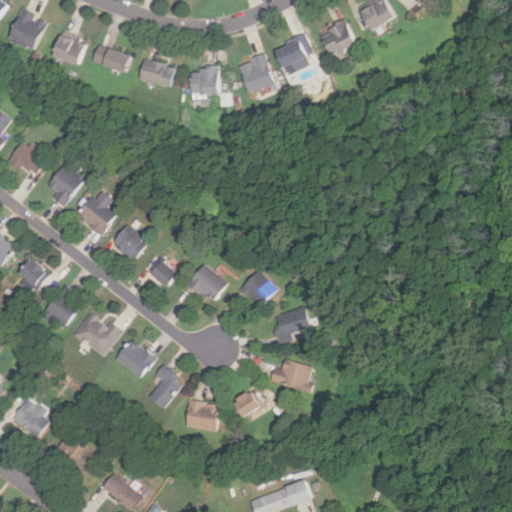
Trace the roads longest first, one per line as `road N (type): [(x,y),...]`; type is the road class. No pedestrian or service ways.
road 1 (residential): [(0,194),(146,309),(224,354)]
road 2 (residential): [(101,0),(197,28),(241,21),(287,0)]
